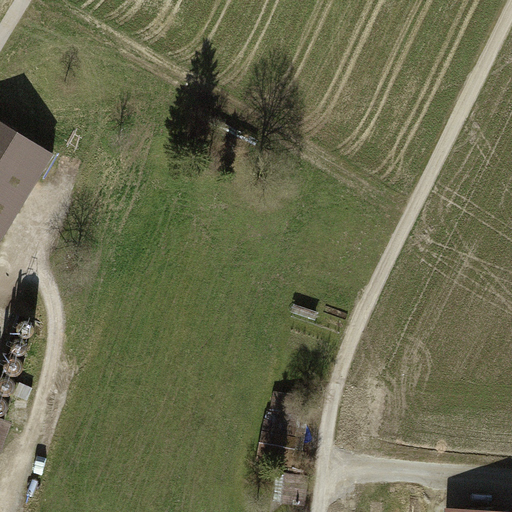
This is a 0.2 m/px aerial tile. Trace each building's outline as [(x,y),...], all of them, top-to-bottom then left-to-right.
[(0,240),(54,154),(0,121),(0,240)] [(291,308),(290,314),(316,322),(318,315),(291,308)] [(31,327),(27,324),(22,324),(18,327),(16,332),(18,336),(22,339),(27,339),(31,336),(32,332),(31,327)] [(23,344),(20,341),(15,341),(11,344),(9,349),(11,353),(15,356),(20,356),(24,353),(25,349),(23,344)] [(18,363),(14,360),(9,360),(5,363),(4,367),(5,372),(9,375),(14,375),(18,372),(19,367),(18,363)] [(9,383),(5,380),(0,380),(0,394),(1,395),(5,395),(9,392),(11,387),(9,383)] [(65,394),(57,391),(51,410),(59,412),(65,394)] [(259,436),(255,458),(290,464),(294,441),(259,436)] [(282,474),(279,505),(302,508),(306,477),(303,477),(303,472),(287,470),(286,475),(282,474)]
